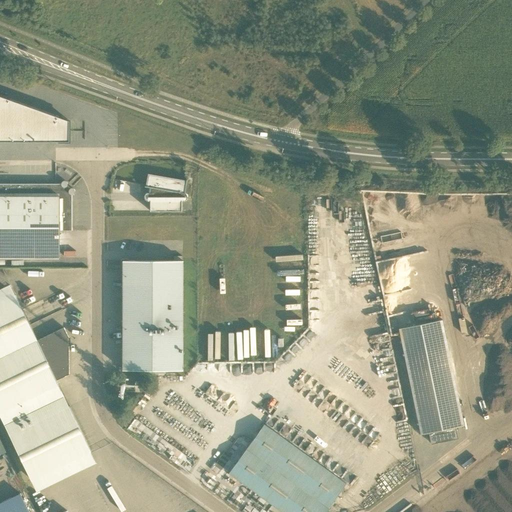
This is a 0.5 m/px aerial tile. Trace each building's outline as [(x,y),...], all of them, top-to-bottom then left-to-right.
[(69,120),(0,95),(0,141),(69,141),(69,120)] [(184,200),(185,200),(186,199),(187,198),(187,197),(187,195),(187,194),(186,193),(185,192),(186,181),(182,180),(148,175),(147,182),(146,187),(150,187),(149,193),(147,193),(146,194),(145,194),(145,196),(144,197),(145,198),(145,199),(146,200),(147,200),(148,201),(150,201),(150,211),(182,210),(182,200),(184,200)] [(0,257),(60,257),(60,230),(72,230),(72,194),(74,194),(75,192),(75,190),(73,188),(71,188),(69,189),(67,186),(68,184),(67,182),(65,181),(63,181),(62,182),(61,184),(0,183),(0,257)] [(183,370),(183,340),(183,260),(127,260),(127,263),(123,266),(123,369),(183,370)] [(0,412),(32,480),(91,451),(57,380),(69,374),(69,345),(65,343),(64,340),(69,337),(64,327),(38,339),(37,337),(32,328),(15,292),(10,283),(0,287),(0,412)] [(415,408),(459,399),(442,319),(399,328),(415,408)] [(458,437),(456,426),(464,425),(459,399),(415,408),(421,434),(429,432),(431,443),(458,437)] [(282,511),(325,511),(346,483),(263,424),(229,473),(282,511)] [(438,492),(449,485),(443,476),(432,483),(438,492)] [(0,511),(29,511),(20,493),(0,502),(0,511)]
